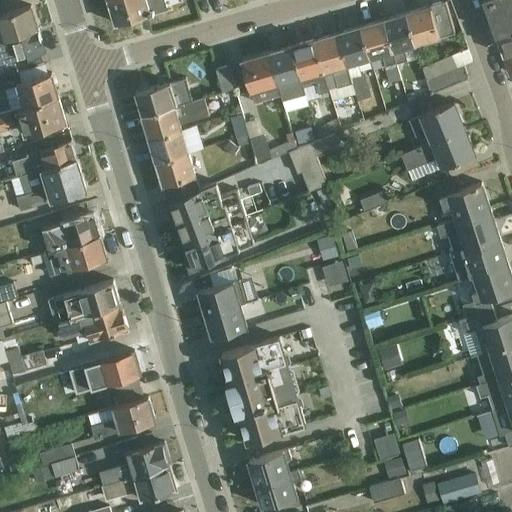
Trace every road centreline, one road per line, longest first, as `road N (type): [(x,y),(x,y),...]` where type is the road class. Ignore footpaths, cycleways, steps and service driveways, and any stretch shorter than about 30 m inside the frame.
road 1 (residential): [(92,71),(212,511)]
road 2 (unknown): [(168,359),(317,316),(350,405),(344,419),(201,475)]
road 3 (residential): [(333,0),(92,71)]
road 4 (residential): [(461,0),(511,155)]
